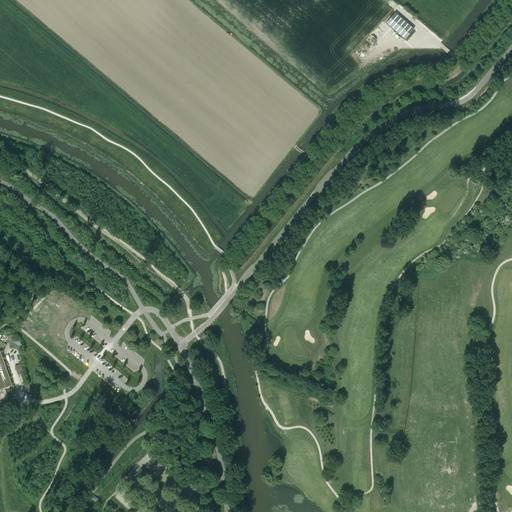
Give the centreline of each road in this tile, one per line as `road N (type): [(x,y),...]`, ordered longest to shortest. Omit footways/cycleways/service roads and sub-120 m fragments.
road 1 (unknown): [(0,158),(116,238),(185,298),(195,338),(222,368),(241,511)]
road 2 (unknown): [(502,0),(446,63),(399,71),(345,108),(220,262),(227,292)]
road 3 (unclassified): [(511,48),(468,97),(411,111),(355,148),(226,300)]
road 4 (unclassified): [(227,511),(213,421),(179,345)]
